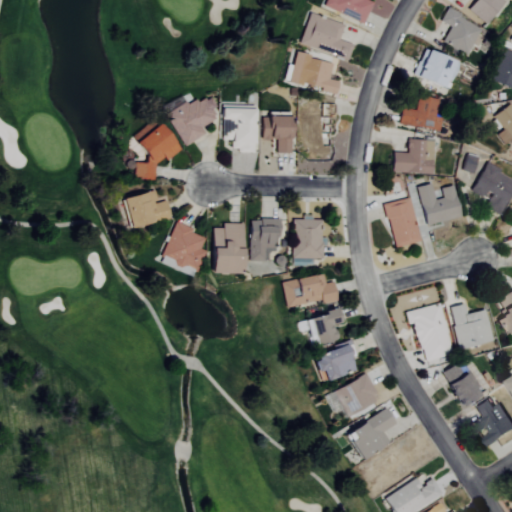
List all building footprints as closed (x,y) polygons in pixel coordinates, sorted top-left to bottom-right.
[(483,27),(503,2),(500,0),(474,0),(475,0),(465,12),(483,27)] [(480,29),(444,9),(437,21),(448,28),(441,40),(465,54),(480,29)] [(350,44),(337,40),(341,24),(306,14),(297,46),(346,60),(350,44)] [(442,88),(452,61),(421,49),(410,76),(442,88)] [(511,90),(511,54),(500,50),(488,82),(511,90)] [(330,64),(306,59),(307,55),(293,52),(289,69),(284,68),(282,81),(319,89),(318,92),(333,95),(336,82),(326,80),(330,64)] [(202,135),(198,128),(215,119),(201,94),(164,116),(182,147),(202,135)] [(438,129),(438,118),(434,118),(435,98),(400,96),(398,127),(438,129)] [(303,154),(330,155),(332,103),(316,103),(316,107),(304,107),(303,154)] [(511,107),(509,103),(490,118),(499,129),(493,134),(502,146),(509,141),(511,144),(511,107)] [(252,106),(219,106),(219,120),(227,120),(226,141),(229,141),(229,152),(252,152),(252,106)] [(288,154),(289,118),(259,116),(259,140),(274,140),(274,154),(288,154)] [(152,181),(153,165),(161,159),(166,160),(178,150),(158,124),(133,143),(148,164),(133,163),(132,180),(152,181)] [(431,141),(405,140),(404,154),(390,153),(389,173),(429,175),(431,141)] [(460,171),(471,174),(475,158),(464,155),(460,171)] [(499,215),(511,185),(511,178),(482,166),(470,192),(485,199),(482,207),(499,215)] [(451,185),(438,188),(440,198),(432,200),(429,184),(415,187),(423,225),(458,218),(451,185)] [(168,219),(163,201),(155,203),(151,190),(119,199),(128,230),(168,219)] [(417,243),(408,199),(382,204),(391,248),(417,243)] [(247,261),(271,262),(271,232),(277,232),(278,220),(248,220),(247,261)] [(319,238),(319,221),(291,220),(290,259),(322,259),(322,238),(319,238)] [(159,256),(172,262),(172,263),(195,272),(203,251),(198,250),(202,239),(189,234),(191,229),(172,222),(159,256)] [(240,225),(220,224),(220,229),(209,229),(209,274),(239,275),(240,225)] [(284,308),(318,301),(319,305),(335,301),(330,282),(323,284),(320,274),(278,283),(284,308)] [(506,339),(511,335),(511,289),(493,302),(502,315),(494,320),(506,339)] [(449,355),(437,304),(402,313),(405,325),(410,324),(420,362),(449,355)] [(490,341),(482,309),(463,314),(461,305),(446,308),(456,350),(490,341)] [(322,316),(309,320),(315,345),(336,340),(332,326),(337,324),(334,309),(321,312),(322,316)] [(319,383),(353,371),(344,344),(310,356),(319,383)] [(476,398),(458,363),(439,373),(457,407),(476,398)] [(376,401),(362,375),(331,391),(345,417),(376,401)] [(470,409),(493,443),(511,430),(511,424),(499,404),(493,407),(487,398),(470,409)] [(387,443),(380,433),(393,425),(383,409),(342,435),(359,461),(387,443)] [(388,511),(410,511),(438,494),(429,480),(417,488),(412,479),(380,499),(388,511)]
